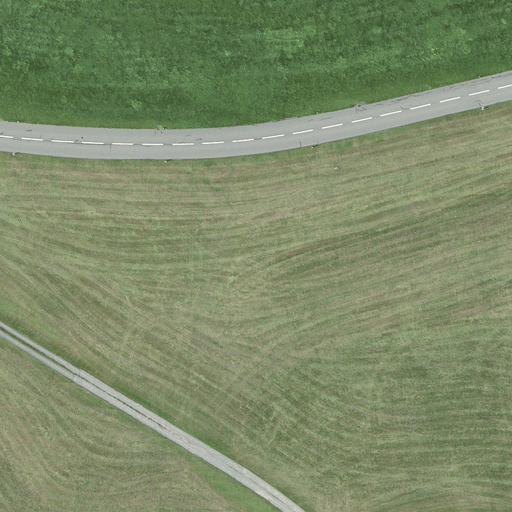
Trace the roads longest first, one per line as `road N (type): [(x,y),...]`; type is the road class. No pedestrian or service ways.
road 1 (tertiary): [(0,135),(217,141),(511,84)]
road 2 (unclassified): [(292,511),(0,324)]
